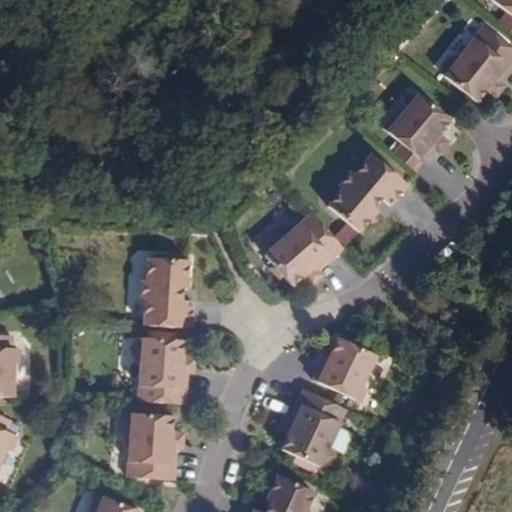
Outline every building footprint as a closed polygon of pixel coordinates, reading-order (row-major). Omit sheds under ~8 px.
[(511,0),(489,0),(506,13),(511,17),(511,0)] [(511,17),(506,13),(498,23),(511,34),(511,17)] [(499,82),(511,65),(511,49),(484,27),(457,60),(453,57),(447,57),(440,66),(440,72),(445,76),(443,77),(476,102),(487,89),(491,92),(499,82)] [(499,82),(491,92),(496,96),(504,86),(499,82)] [(449,122),(418,97),(397,121),(393,117),(382,129),(401,145),(422,163),(434,149),(442,139),(438,135),(449,122)] [(442,139),(434,149),(438,153),(447,143),(442,139)] [(401,145),(393,155),(414,173),(422,163),(401,145)] [(407,186),(371,155),(354,175),(351,172),(338,187),(342,190),(327,207),(358,234),(376,212),(373,209),(381,200),(389,207),(407,186)] [(318,271),(343,249),(312,214),(280,242),(277,238),(271,238),(262,245),(261,251),(265,255),(263,256),(291,287),(304,276),(308,280),(318,271)] [(145,301),(143,326),(190,330),(192,302),(181,302),(182,290),(186,291),(188,262),(148,259),(146,282),(142,281),(141,300),(145,301)] [(318,271),(308,280),(312,285),(321,276),(318,271)] [(0,397),(11,398),(12,366),(17,366),(18,350),(11,350),(10,337),(0,337),(0,397)] [(138,402),(185,406),(187,372),(188,359),(182,359),(183,342),(142,339),(142,341),(137,341),(132,344),(132,355),(135,360),(141,361),(138,402)] [(331,355),(326,353),(321,365),(313,381),(360,403),(367,389),(362,387),(376,357),(338,339),(331,355)] [(326,353),(321,350),(315,362),(321,365),(326,353)] [(440,358),(436,357),(426,379),(441,387),(443,383),(431,377),(440,358)] [(452,363),(440,358),(431,377),(443,383),(452,363)] [(304,391),(290,421),(284,433),(289,435),(282,451),(320,469),(321,467),(326,469),(331,467),(335,456),(334,451),(328,449),(347,411),(304,391)] [(127,478),(174,482),(176,448),(177,435),(171,434),(172,418),(131,415),(131,417),(126,417),(122,420),(121,432),(125,436),(130,436),(127,478)] [(285,419),(279,431),(284,433),(290,421),(285,419)] [(0,431),(0,455),(3,450),(7,452),(14,437),(1,432),(0,431)] [(253,511),(305,511),(313,493),(276,477),(265,502),(269,504),(265,511),(258,511),(254,510),(253,511)] [(136,511),(103,498),(102,500),(97,498),(92,500),(88,511),(136,511)]
